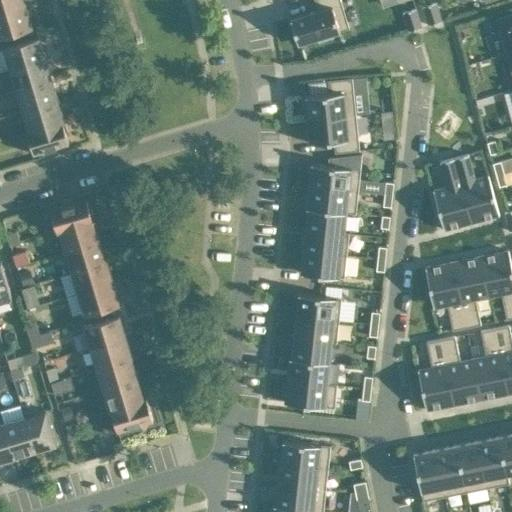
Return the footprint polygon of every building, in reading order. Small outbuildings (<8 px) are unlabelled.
[(0,0),(0,12),(25,5),(23,0),(0,0)] [(305,13),(291,18),(298,43),(318,37),(319,41),(333,36),(332,32),(345,28),(349,27),(340,0),(315,0),(318,9),(305,13)] [(435,1),(423,5),(429,24),(441,20),(435,1)] [(0,36),(32,27),(25,5),(0,12),(0,36)] [(415,7),(403,11),(409,30),(421,27),(415,7)] [(511,12),(495,17),(506,53),(511,50),(511,12)] [(39,36),(4,47),(10,67),(45,57),(39,36)] [(16,88),(52,77),(45,57),(10,67),(16,88)] [(329,92),(306,95),(308,118),(346,115),(356,114),(356,113),(370,112),(366,76),(352,78),(352,77),(328,79),(329,92)] [(52,77),(16,88),(22,109),(58,98),(52,77)] [(29,130),(64,119),(58,98),(22,109),(29,130)] [(356,114),(308,118),(310,142),(334,140),(335,148),(335,152),(359,149),(356,114)] [(64,119),(29,130),(27,130),(34,153),(69,142),(66,131),(68,131),(64,119)] [(495,139),(487,142),(490,153),(498,151),(495,139)] [(311,162),(308,185),(358,190),(362,157),(362,153),(345,155),(328,156),(328,164),(311,162)] [(499,214),(488,174),(475,177),(468,153),(454,156),(472,221),(499,214)] [(472,221),(454,156),(440,160),(447,185),(433,189),(444,229),(472,221)] [(501,160),(493,162),(496,174),(504,172),(501,160)] [(504,172),(496,174),(499,186),(507,183),(504,172)] [(386,181),(385,193),(393,194),(394,182),(386,181)] [(306,206),(306,207),(308,207),(346,211),(356,213),(356,212),(358,190),(308,185),(306,206)] [(385,193),(383,205),(391,206),(393,194),(385,193)] [(95,220),(91,208),(89,209),(86,198),(51,209),(58,232),(59,231),(95,220)] [(308,209),(306,228),(344,232),(344,231),(345,222),(346,211),(308,207),(308,209)] [(382,215),(381,227),(389,228),(390,215),(382,215)] [(59,231),(66,252),(101,241),(95,220),(59,231)] [(306,228),(304,250),(347,254),(349,233),(306,228)] [(16,230),(7,233),(10,243),(10,245),(20,242),(16,230)] [(66,252),(72,272),(107,262),(101,241),(66,252)] [(379,245),(377,257),(386,258),(387,246),(383,246),(379,245)] [(511,316),(511,266),(509,249),(481,255),(489,295),(502,293),(507,318),(511,316)] [(26,250),(13,253),(17,265),(29,261),(26,250)] [(304,250),(301,272),(344,276),(347,254),(304,250)] [(489,295),(481,255),(454,260),(467,326),(481,323),(476,298),(484,296),(489,295)] [(377,257),(376,270),(384,270),(386,258),(377,257)] [(0,260),(0,299),(12,295),(1,260),(0,260)] [(467,326),(454,260),(425,266),(433,306),(447,304),(452,329),(467,326)] [(114,282),(107,262),(72,272),(78,293),(114,282)] [(28,270),(20,272),(23,286),(32,283),(28,270)] [(114,282),(78,293),(84,314),(120,303),(114,282)] [(24,287),(22,288),(28,307),(40,303),(34,284),(24,287)] [(298,292),(296,315),(339,319),(341,297),(298,292)] [(372,311),(371,323),(379,324),(380,312),(372,311)] [(126,336),(119,314),(84,325),(90,347),(126,336)] [(295,324),(294,336),(337,341),(339,319),(296,315),(295,324)] [(39,333),(35,321),(25,324),(29,336),(39,333)] [(371,323),(369,335),(377,336),(379,324),(371,323)] [(495,326),(508,392),(511,391),(511,337),(509,323),(495,326)] [(486,354),(473,357),(481,397),(508,392),(495,326),(481,329),(486,354)] [(39,333),(29,336),(32,348),(43,344),(39,333)] [(481,397),(473,357),(460,360),(455,334),(441,337),(454,403),(481,397)] [(90,347),(97,367),(132,357),(126,336),(90,347)] [(290,356),(289,357),(330,362),(332,341),(337,342),(337,341),(294,336),(293,348),(292,356),(290,356)] [(426,409),(454,403),(441,337),(427,340),(432,365),(418,368),(426,409)] [(368,344),(367,356),(375,357),(376,345),(368,344)] [(23,355),(7,359),(8,363),(10,368),(22,365),(26,364),(26,365),(37,362),(34,351),(23,354),(23,355)] [(132,357),(97,367),(103,388),(138,377),(132,357)] [(289,357),(287,379),(327,383),(328,382),(330,362),(289,357)] [(10,368),(13,379),(25,376),(22,365),(10,368)] [(50,382),(51,381),(51,382),(59,379),(55,366),(46,369),(50,382)] [(365,375),(363,387),(371,388),(373,376),(369,375),(365,375)] [(55,394),(74,388),(70,376),(59,379),(51,382),(55,394)] [(141,387),(138,377),(103,388),(109,409),(147,398),(143,386),(141,387)] [(287,379),(285,401),(334,407),(337,384),(337,383),(328,382),(327,383),(287,379)] [(363,387),(362,399),(370,400),(371,388),(363,387)] [(147,398),(109,409),(99,412),(105,433),(153,419),(147,398)] [(70,404),(61,407),(65,420),(74,417),(70,404)] [(46,408),(25,415),(36,450),(57,444),(46,408)] [(4,421),(14,457),(36,450),(25,415),(4,421)] [(4,421),(0,422),(0,461),(14,457),(4,421)] [(74,421),(65,424),(69,437),(78,435),(74,421)] [(511,432),(499,435),(507,473),(511,471),(511,432)] [(499,435),(478,439),(488,486),(509,482),(507,473),(499,435)] [(283,439),(280,462),(328,467),(330,444),(283,439)] [(478,439),(457,444),(466,491),(488,486),(478,439)] [(457,444),(436,448),(445,495),(466,491),(457,444)] [(436,448),(413,452),(423,500),(445,495),(436,448)] [(361,458),(349,460),(350,464),(351,468),(363,466),(361,458)] [(280,462),(278,483),(326,488),(328,467),(280,462)] [(366,480),(354,483),(355,487),(355,491),(367,488),(366,480)] [(276,504),(276,505),(323,510),(326,488),(278,483),(276,504)] [(367,488),(355,491),(357,499),(369,497),(367,488)] [(274,504),(272,511),(323,511),(323,510),(276,505),(276,504),(274,503),(274,504)]
